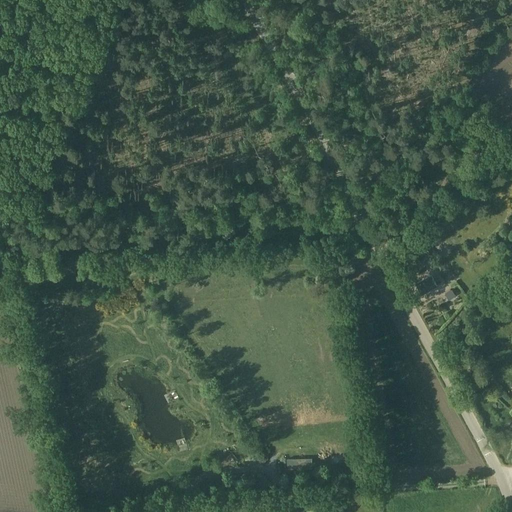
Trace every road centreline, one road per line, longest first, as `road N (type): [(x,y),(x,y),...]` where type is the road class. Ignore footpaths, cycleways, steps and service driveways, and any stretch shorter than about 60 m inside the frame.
road 1 (tertiary): [(510,511),(503,480),(351,192),(238,0)]
road 2 (track): [(286,488),(503,480),(511,470)]
